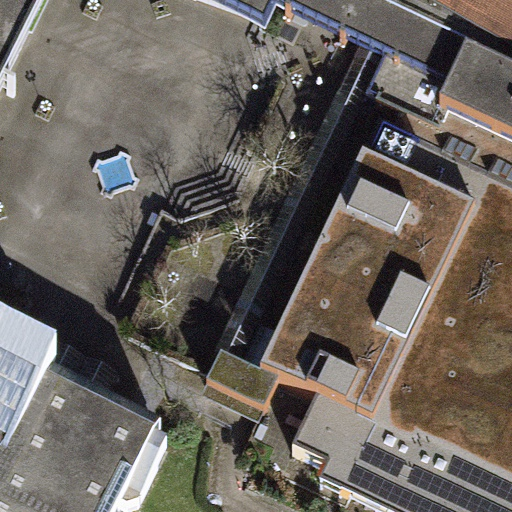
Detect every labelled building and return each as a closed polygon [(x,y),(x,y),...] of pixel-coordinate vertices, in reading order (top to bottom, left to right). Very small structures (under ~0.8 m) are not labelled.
[(0,0),(0,97),(48,0),(0,0)] [(511,0),(176,0),(234,27),(266,43),(279,17),(329,41),(359,56),(368,60),(381,66),(362,105),(398,123),(392,135),(511,192),(511,0)] [(511,192),(392,135),(375,126),(279,340),(261,378),(278,386),(318,405),(319,402),(423,450),(511,492),(511,192)] [(0,353),(0,511),(127,511),(139,509),(168,452),(155,446),(161,432),(125,414),(5,356),(0,353)] [(232,416),(259,428),(278,386),(218,359),(199,401),(213,408),(232,416)] [(318,405),(293,457),(362,490),(355,505),(369,511),(393,511),(423,450),(319,402),(318,405)] [(511,511),(511,492),(423,450),(393,511),(511,511)]
